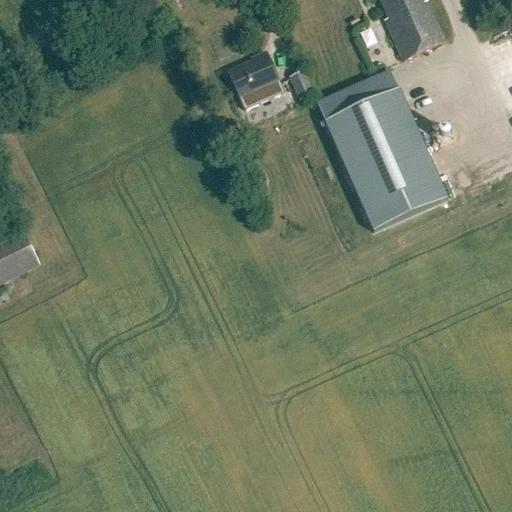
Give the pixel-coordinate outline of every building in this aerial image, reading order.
[(383,20),(384,23),(392,40),(402,62),(445,43),(426,1),(422,3),(420,0),(379,0),(388,18),(383,20)] [(250,63),(227,73),(238,99),(262,88),(264,92),(279,85),(264,53),(249,60),(250,63)] [(313,97),(303,74),(288,80),(298,103),(313,97)] [(398,94),(324,127),(374,237),(448,203),(398,94)] [(0,240),(0,286),(40,267),(22,229),(0,240)]
